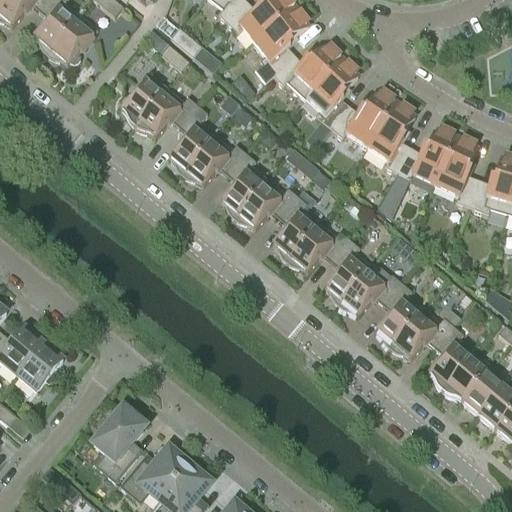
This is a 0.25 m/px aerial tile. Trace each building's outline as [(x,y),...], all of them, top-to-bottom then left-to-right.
[(30,10),(39,17),(52,0),(8,0),(0,10),(0,27),(2,28),(9,31),(11,33),(30,10)] [(0,0),(0,10),(8,0),(0,0)] [(34,45),(38,50),(39,53),(41,55),(42,58),(46,61),(79,21),(63,8),(67,3),(63,0),(52,0),(39,17),(47,25),(32,43),(34,45)] [(122,13),(106,0),(96,0),(92,5),(114,23),(122,13)] [(206,0),(205,2),(222,15),(218,21),(225,28),(245,8),(236,0),(206,0)] [(254,18),(245,8),(225,28),(236,40),(242,35),(252,48),(294,14),(293,12),(293,11),(285,1),(283,3),(280,0),(270,0),(260,8),(262,11),(254,18)] [(252,48),(264,63),(258,68),(262,72),(255,77),(264,89),(272,82),(293,63),(285,54),(289,52),(287,49),(307,33),(303,28),(305,26),(297,16),(296,17),(294,14),(252,48)] [(66,72),(68,70),(70,71),(72,71),(74,71),(75,71),(77,70),(78,69),(79,67),(80,65),(80,64),(79,62),(78,60),(77,59),(96,36),(79,21),(46,61),(47,62),(49,64),(52,65),(55,66),(58,67),(64,70),(66,72)] [(175,40),(171,45),(191,63),(200,53),(179,35),(175,40)] [(167,50),(159,60),(180,78),(188,68),(167,50)] [(301,71),(293,63),(272,82),(282,92),(286,88),(305,105),(342,65),(340,63),(331,54),(329,56),(324,52),(307,70),(304,68),(301,71)] [(314,123),(330,136),(348,113),(339,106),(342,103),(339,101),(357,82),(352,78),(354,76),(345,67),(344,67),(342,65),(305,105),(318,118),(314,123)] [(121,117),(126,123),(126,125),(128,128),(130,130),(132,133),(133,134),(166,94),(149,80),(130,103),(129,102),(127,101),(125,101),(123,101),(121,102),(120,104),(119,105),(119,107),(118,109),(119,110),(120,112),(121,113),(119,116),(121,117)] [(183,107),(166,94),(133,134),(137,136),(139,138),(142,139),(145,139),(152,143),(154,144),(169,126),(178,133),(197,111),(187,102),(183,107)] [(345,139),(366,154),(396,109),(394,107),(394,106),(383,99),(382,101),(377,98),(362,119),(359,117),(357,121),(348,113),(330,136),(341,145),(345,139)] [(399,110),(396,109),(366,154),(387,168),(384,173),(396,180),(410,155),(400,150),(402,146),(399,144),(414,123),(409,119),(410,117),(399,109),(399,110)] [(169,165),(174,171),(175,173),(176,176),(178,178),(180,180),(181,182),(215,142),(198,128),(206,119),(197,111),(178,133),(186,140),(167,163),(169,165)] [(420,161),(410,155),(396,180),(408,187),(411,181),(434,192),(457,143),(454,142),(455,141),(443,135),(442,138),(436,135),(425,158),(422,157),(420,161)] [(181,182),(183,183),(185,184),(187,186),(190,187),(193,187),(200,191),(202,192),(217,174),(226,181),(245,158),(235,150),(231,155),(215,142),(181,182)] [(460,144),(457,143),(434,192),(457,203),(454,209),(467,214),(477,187),(467,183),(469,179),(465,177),(476,154),(471,152),(472,149),(460,144)] [(221,208),(226,214),(227,217),(228,219),(230,222),(233,225),(267,185),(250,172),(254,167),(245,158),(226,181),(235,188),(219,207),(221,208)] [(488,191),(477,187),(467,214),(487,221),(489,215),(507,220),(511,201),(511,163),(507,162),(506,165),(500,163),(493,188),(489,187),(488,191)] [(283,199),(267,185),(233,225),(237,227),(239,229),(242,230),(245,230),(252,234),(254,235),(269,217),(278,224),(297,202),(287,194),(283,199)] [(273,252),(278,257),(278,259),(280,262),(282,265),(284,267),(285,268),(319,228),(302,215),(306,210),(297,202),(278,224),(287,231),(271,250),(273,252)] [(335,242),(319,228),(285,268),(289,271),(291,272),(294,273),(297,274),(304,277),(306,279),(321,260),(330,267),(348,245),(339,237),(335,242)] [(325,295),(329,301),(330,303),(332,306),(334,308),(337,311),(370,272),(354,258),(358,253),(348,245),(330,267),(338,275),(323,293),(325,295)] [(337,311),(339,312),(340,314),(343,315),(346,316),(349,317),(356,320),(358,322),(373,303),(382,311),(400,288),(391,280),(390,282),(373,268),(370,272),(337,311)] [(377,338),(381,344),(382,347),(384,349),(386,351),(389,355),(422,315),(406,301),(410,296),(400,288),(382,311),(390,318),(375,337),(377,338)] [(389,355),(390,356),(392,357),(395,359),(398,360),(401,360),(407,364),(409,365),(425,347),(434,354),(452,331),(443,323),(438,328),(422,315),(389,355)] [(429,381),(433,387),(434,389),(436,392),(438,395),(440,397),(441,398),(474,358),(458,345),(462,340),(452,331),(434,354),(442,361),(427,380),(429,381)] [(498,340),(509,350),(511,346),(511,337),(505,331),(498,340)] [(0,368),(16,382),(42,350),(23,334),(8,353),(0,345),(0,368)] [(42,350),(16,382),(35,398),(44,386),(47,389),(55,380),(52,377),(61,366),(42,350)] [(441,398),(442,399),(444,400),(447,402),(450,403),(453,403),(459,407),(461,408),(491,372),(474,358),(441,398)] [(491,372),(461,408),(477,422),(507,386),(491,372)] [(508,386),(507,386),(477,422),(494,436),(511,413),(511,400),(503,392),(508,386)] [(0,410),(0,426),(7,432),(14,422),(0,410)] [(511,413),(494,436),(510,450),(511,447),(511,413)] [(114,488),(135,461),(126,453),(142,434),(121,416),(92,452),(103,461),(94,472),(114,488)] [(158,507),(188,472),(167,454),(151,474),(141,466),(119,492),(139,509),(148,498),(158,507)] [(208,489),(188,472),(158,507),(164,511),(196,511),(192,508),(208,489)] [(62,501),(71,509),(79,500),(70,492),(62,501)]
